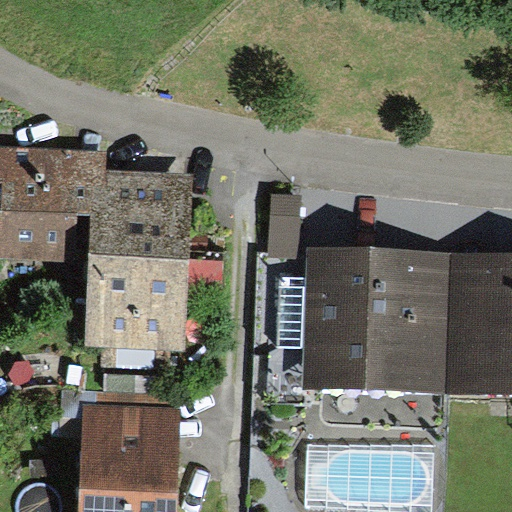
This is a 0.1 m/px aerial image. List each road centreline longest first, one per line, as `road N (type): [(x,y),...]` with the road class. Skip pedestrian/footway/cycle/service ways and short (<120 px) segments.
road 1 (residential): [(0,69),(57,100),(254,143)]
road 2 (residential): [(511,180),(420,175),(254,143)]
